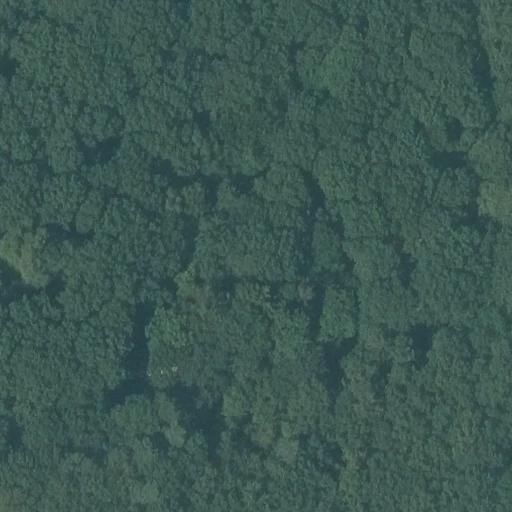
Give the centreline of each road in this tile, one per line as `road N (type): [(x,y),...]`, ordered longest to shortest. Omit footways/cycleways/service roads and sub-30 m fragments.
road 1 (track): [(511,328),(0,435)]
road 2 (track): [(511,249),(476,0)]
